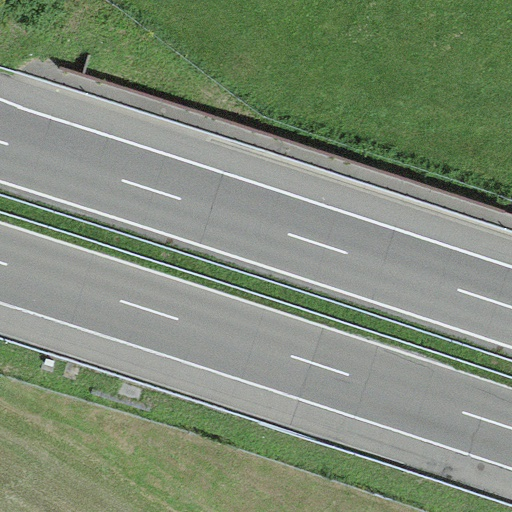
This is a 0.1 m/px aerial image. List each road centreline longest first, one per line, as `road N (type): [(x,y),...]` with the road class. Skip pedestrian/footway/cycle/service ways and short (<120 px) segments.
road 1 (motorway): [(511,307),(0,142)]
road 2 (motorway): [(0,266),(511,431)]
